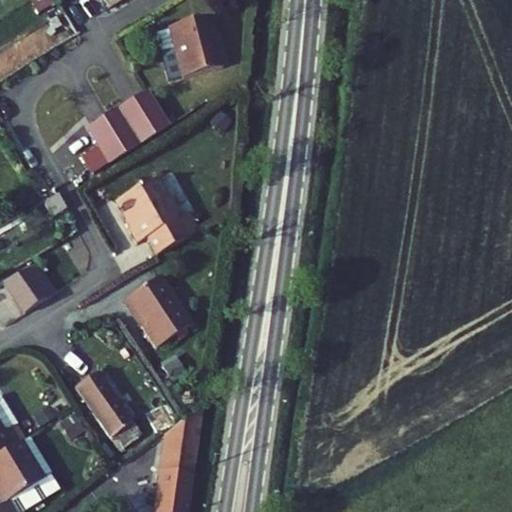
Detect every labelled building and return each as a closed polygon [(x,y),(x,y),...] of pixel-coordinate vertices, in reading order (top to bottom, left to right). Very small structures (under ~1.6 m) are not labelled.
[(51,0),(56,8),(69,0),(51,0)] [(132,0),(102,0),(110,13),(132,0)] [(227,78),(212,24),(171,36),(185,89),(227,78)] [(160,139),(134,91),(109,105),(115,116),(86,132),(107,169),(160,139)] [(192,244),(154,179),(115,202),(130,227),(126,230),(136,247),(145,242),(156,262),(192,244)] [(66,211),(58,197),(45,204),(54,219),(66,211)] [(46,298),(28,275),(3,292),(20,314),(46,298)] [(172,289),(167,280),(128,304),(134,314),(172,289)] [(197,329),(172,289),(134,314),(159,354),(197,329)] [(140,423),(103,374),(77,392),(114,441),(140,423)] [(18,424),(0,394),(0,451),(20,440),(22,438),(16,426),(18,424)] [(155,511),(190,511),(206,413),(167,440),(155,511)] [(51,473),(28,435),(22,438),(20,440),(43,478),(51,473)] [(43,478),(20,440),(0,451),(0,501),(1,502),(0,502),(0,511),(15,511),(59,487),(51,473),(43,478)]
